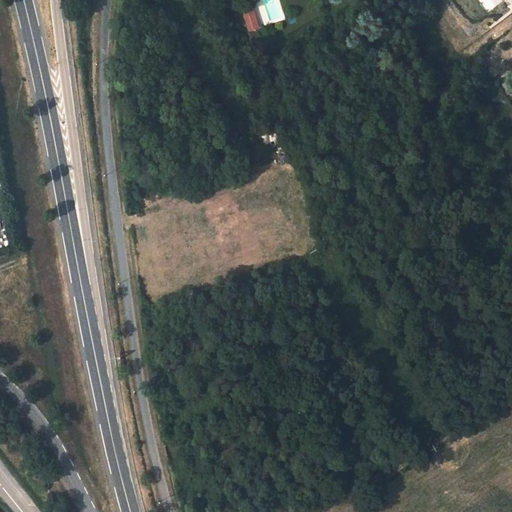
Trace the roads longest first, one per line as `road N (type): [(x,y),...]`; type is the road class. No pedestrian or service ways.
road 1 (residential): [(105,0),(101,79),(113,208),(141,398),(170,511)]
road 2 (primary): [(129,500),(22,0)]
road 3 (primary): [(129,500),(58,0)]
road 4 (primary): [(0,381),(60,456),(86,511)]
